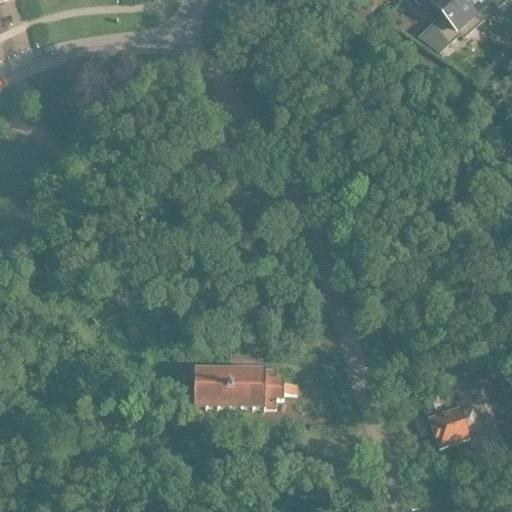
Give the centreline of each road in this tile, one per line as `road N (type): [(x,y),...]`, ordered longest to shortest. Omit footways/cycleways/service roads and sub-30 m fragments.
road 1 (residential): [(393,511),(312,243),(276,167),(174,27)]
road 2 (residential): [(174,27),(66,51),(0,78)]
